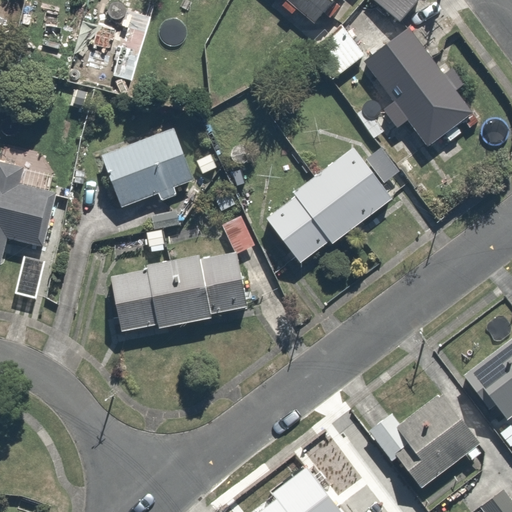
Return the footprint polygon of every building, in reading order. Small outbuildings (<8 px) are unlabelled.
[(276,0),(308,26),(328,0),(276,0)] [(399,19),(374,38),(396,66),(371,85),(417,146),(467,108),(399,19)] [(365,48),(342,22),(301,57),(324,83),(365,48)] [(95,148),(115,201),(150,188),(154,199),(174,191),(170,180),(183,175),(163,122),(95,148)] [(385,193),(352,144),(287,189),(292,197),(262,218),(290,259),(385,193)] [(0,259),(1,260),(7,232),(44,240),(56,186),(21,179),(24,167),(0,161),(0,259)] [(234,213),(219,222),(236,251),(252,242),(234,213)] [(107,275),(119,332),(246,306),(235,249),(107,275)] [(511,331),(455,377),(468,392),(477,385),(503,417),(511,409),(511,331)] [(386,405),(360,424),(385,459),(392,454),(417,487),(477,443),(438,391),(398,420),(386,405)] [(385,511),(397,511),(403,507),(366,457),(292,511),(385,511)] [(488,511),(486,511),(511,511),(511,496),(502,483),(480,499),(488,511)]
